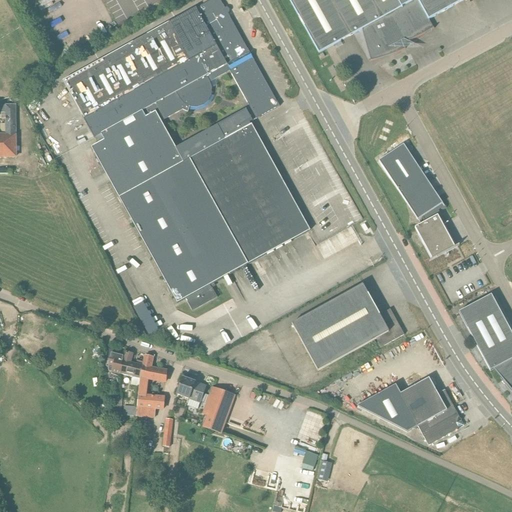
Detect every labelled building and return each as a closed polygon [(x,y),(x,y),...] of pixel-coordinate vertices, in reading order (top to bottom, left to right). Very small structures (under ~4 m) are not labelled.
[(196,9),(63,82),(72,98),(82,117),(85,121),(94,138),(101,134),(104,140),(105,142),(210,82),(229,71),(253,59),(220,0),(211,0),(196,9)] [(465,0),(289,0),(319,53),(362,30),(371,60),(369,61),(369,62),(381,58),(394,54),(406,49),(405,48),(403,49),(401,44),(416,38),(430,31),(423,20),(427,18),(429,20),(465,0)] [(104,140),(91,148),(92,150),(177,304),(186,299),(188,302),(187,302),(192,311),(217,297),(212,288),(215,286),(214,284),(310,231),(251,125),(251,126),(249,124),(279,107),(254,60),(253,59),(229,71),(250,108),(176,149),(160,122),(182,110),(188,113),(189,107),(196,108),(202,106),(208,101),(211,95),(212,89),(210,82),(105,142),(104,140)] [(0,157),(15,157),(14,106),(0,106),(0,119),(5,119),(5,135),(0,135),(0,157)] [(429,262),(455,248),(448,236),(442,226),(446,223),(436,208),(442,204),(403,145),(378,161),(420,225),(415,228),(432,260),(429,261),(429,262)] [(379,316),(362,285),(291,325),(317,372),(379,338),(384,346),(404,335),(390,310),(379,316)] [(511,335),(491,295),(459,313),(490,372),(493,370),(511,393),(511,335)] [(136,310),(148,341),(158,337),(146,306),(136,310)] [(112,372),(119,374),(125,355),(110,351),(109,371),(112,371),(112,372)] [(126,352),(125,355),(119,374),(140,379),(144,362),(137,361),(137,365),(130,364),(133,354),(126,352)] [(138,396),(137,407),(136,417),(155,419),(156,409),(163,410),(164,398),(146,396),(148,380),(148,379),(164,382),(165,372),(150,369),(153,357),(146,355),(144,362),(140,379),(139,386),(138,396)] [(176,395),(190,400),(188,406),(198,410),(200,403),(206,386),(182,378),(176,395)] [(437,394),(429,379),(393,399),(411,431),(418,427),(428,446),(462,428),(463,424),(444,391),(437,394)] [(204,414),(209,415),(204,428),(220,433),(234,396),(213,389),(204,414)] [(137,407),(124,406),(123,416),(136,417),(137,407)] [(173,420),(166,419),(162,447),(170,448),(173,420)] [(306,459),(302,471),(315,475),(322,452),(309,448),(309,450),(297,447),(295,456),(306,459)] [(111,453),(109,474),(119,475),(122,473),(124,453),(111,453)] [(330,486),(333,465),(321,464),(318,484),(330,486)]
